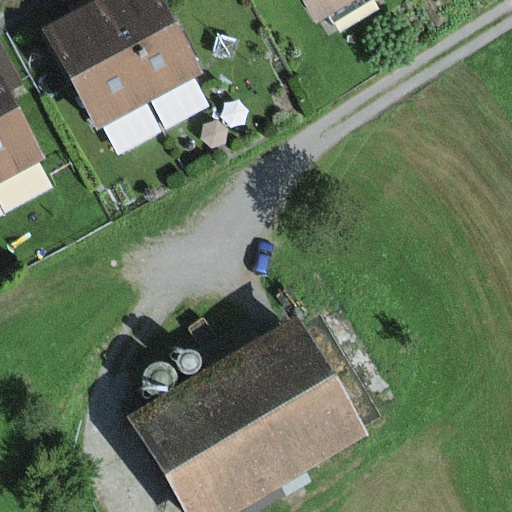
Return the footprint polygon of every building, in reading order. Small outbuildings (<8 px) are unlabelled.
[(110,0),(99,6),(143,92),(190,68),(154,0),(110,0)] [(307,0),(328,33),(380,0),(307,0)] [(52,30),(97,117),(143,92),(99,6),(52,30)] [(0,169),(33,153),(0,87),(0,169)] [(150,424),(203,511),(255,511),(387,433),(319,321),(150,424)]
